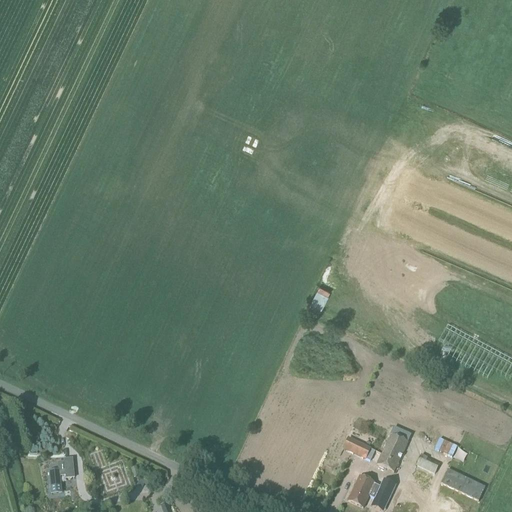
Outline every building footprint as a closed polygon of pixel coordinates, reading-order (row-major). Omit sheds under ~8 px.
[(395,168),(398,161),(392,159),(389,166),(395,168)] [(433,392),(421,387),(413,402),(408,400),(402,411),(408,414),(400,431),(412,436),(433,392)] [(428,434),(434,420),(429,418),(423,432),(428,434)] [(380,458),(374,455),(372,460),(378,463),(376,466),(394,474),(408,443),(391,435),(380,458)] [(370,463),(372,460),(374,455),(375,452),(362,446),(357,456),(370,463)] [(435,474),(439,466),(420,457),(416,466),(415,468),(434,476),(435,474)] [(61,494),(59,477),(65,477),(66,479),(74,479),(72,460),(64,461),(64,463),(58,464),(59,472),(49,473),(51,495),(61,494)] [(101,492),(114,488),(106,464),(93,468),(101,492)] [(478,502),(485,488),(448,470),(441,485),(478,502)] [(359,477),(348,502),(363,509),(374,485),(359,477)] [(446,495),(439,491),(436,498),(443,502),(446,495)]
